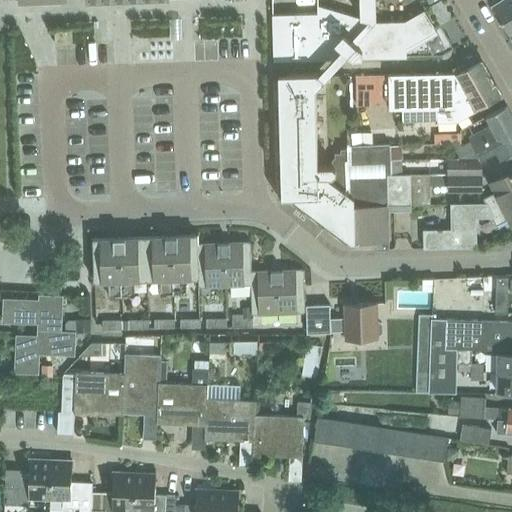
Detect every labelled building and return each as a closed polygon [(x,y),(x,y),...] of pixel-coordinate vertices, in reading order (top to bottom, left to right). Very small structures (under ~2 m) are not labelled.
[(341,59),(342,59),(348,53),(354,59),(407,57),(407,56),(442,55),(452,49),(440,28),(431,34),(430,32),(428,33),(406,31),(406,22),(407,21),(406,20),(405,21),(376,22),(375,0),(360,0),(361,19),(318,4),(318,13),(272,14),(274,61),(334,59),(338,55),(341,59)] [(511,0),(501,0),(492,6),(511,38),(511,0)] [(66,31),(55,32),(55,43),(66,42),(66,31)] [(279,78),(274,78),(275,92),(277,190),(276,191),(277,192),(325,228),(328,224),(350,241),(356,241),(355,205),(388,204),(388,174),(392,174),(391,160),(391,146),(352,147),(341,148),(341,152),(335,152),(335,157),(326,165),(318,165),(316,89),(325,79),(324,77),(331,69),(341,59),(338,55),(334,59),(324,69),(320,74),(318,72),(308,72),(288,73),(279,73),(279,78)] [(479,91),(494,82),(481,60),(477,55),(448,71),(447,72),(447,73),(388,74),(389,103),(390,108),(402,107),(453,107),(453,96),(475,83),(479,91)] [(388,74),(356,75),(357,104),(389,103),(388,74)] [(438,121),(458,121),(502,95),(494,82),(479,91),(475,83),(453,96),(453,107),(402,107),(402,120),(438,119),(438,121)] [(491,125),(469,137),(475,148),(511,127),(511,114),(507,105),(486,116),(491,125)] [(455,158),(448,158),(449,174),(481,174),(481,159),(497,151),(501,160),(508,156),(508,157),(511,156),(511,155),(511,127),(475,148),(455,158)] [(459,143),(459,132),(433,132),(434,143),(459,143)] [(402,145),(391,146),(391,160),(402,159),(402,145)] [(402,159),(391,160),(392,174),(403,174),(402,159)] [(508,202),(511,200),(511,171),(493,181),(497,189),(484,196),(487,202),(508,202)] [(392,174),(388,174),(388,204),(389,211),(411,210),(411,205),(411,174),(403,174),(392,174)] [(449,174),(411,174),(411,205),(430,204),(430,185),(449,185),(449,191),(482,190),(481,174),(449,174)] [(511,200),(508,202),(487,202),(451,203),(451,229),(424,229),(424,248),(477,247),(476,217),(492,217),(496,225),(508,219),(506,217),(510,216),(511,219),(511,200)] [(388,204),(355,205),(356,241),(373,242),(374,246),(378,249),(390,249),(389,211),(388,204)] [(186,277),(198,277),(200,277),(199,244),(199,235),(172,236),(174,294),(186,294),(186,277)] [(161,295),(174,294),(172,236),(146,237),(147,279),(160,278),(161,295)] [(109,297),(122,296),(120,237),(93,238),(94,281),(109,280),(109,297)] [(134,279),(147,279),(146,237),(120,237),(122,296),(134,296),(134,279)] [(225,285),(251,284),(252,284),(252,271),(251,242),(224,243),(225,285)] [(224,243),(199,244),(200,277),(198,277),(199,286),(225,285),(224,243)] [(279,312),(306,311),(307,305),(305,305),(304,269),(277,270),(279,312)] [(277,270),(252,271),(252,284),(251,284),(252,307),(252,313),(279,312),(277,270)] [(507,276),(496,276),(495,313),(506,312),(507,276)] [(39,323),(62,323),(63,296),(40,295),(40,300),(39,323)] [(39,323),(40,300),(4,298),(3,321),(39,323)] [(174,302),(165,303),(166,318),(175,317),(174,302)] [(307,305),(306,311),(307,332),(345,330),(345,339),(379,338),(379,336),(383,332),(382,323),(378,320),(377,302),(345,303),(345,317),(331,318),(330,304),(307,305)] [(252,307),(243,307),(243,314),(243,318),(252,318),(252,313),(252,307)] [(232,314),(233,327),(243,326),(243,318),(243,314),(232,314)] [(419,314),(418,348),(416,391),(430,392),(432,318),(433,314),(419,314)] [(90,318),(77,317),(76,331),(90,332),(90,318)] [(252,318),(243,318),(243,326),(253,326),(253,318),(252,318)] [(432,318),(430,392),(457,393),(457,348),(484,349),(511,349),(511,321),(486,320),(484,320),(447,319),(432,318)] [(76,331),(76,319),(69,319),(66,323),(65,331),(76,331)] [(155,328),(165,327),(165,319),(154,320),(155,328)] [(175,319),(165,319),(165,327),(175,327),(175,319)] [(180,319),(181,327),(191,327),(191,319),(180,319)] [(201,319),(191,319),(191,327),(201,327),(201,319)] [(207,319),(207,327),(227,327),(227,319),(207,319)] [(102,320),(103,328),(113,328),(113,320),(102,320)] [(123,320),(113,320),(113,328),(123,328),(123,320)] [(129,320),(129,328),(139,328),(139,320),(129,320)] [(149,320),(139,320),(139,328),(149,328),(149,320)] [(38,353),(39,353),(74,354),(75,332),(61,331),(62,323),(39,323),(38,336),(38,353)] [(38,353),(38,336),(17,335),(16,372),(38,372),(39,353),(38,353)] [(209,342),(209,352),(224,353),(224,342),(209,342)] [(257,354),(257,342),(233,342),(233,355),(257,354)] [(92,343),(80,355),(106,356),(106,343),(92,343)] [(303,370),(302,374),(317,376),(322,346),(307,344),(303,370)] [(124,413),(157,415),(159,381),(160,360),(160,353),(124,352),(123,372),(122,414),(124,414),(124,413)] [(498,371),(511,371),(511,352),(498,353),(498,371)] [(157,423),(205,425),(207,397),(208,383),(209,360),(195,359),(195,368),(193,368),(192,382),(167,381),(168,360),(160,360),(159,381),(157,415),(157,423)] [(42,361),(41,375),(56,376),(56,362),(42,361)] [(74,412),(122,414),(123,372),(76,370),(76,374),(63,374),(62,411),(74,412)] [(472,370),(471,375),(471,379),(483,379),(484,370),(472,370)] [(511,390),(511,371),(498,371),(497,390),(511,390)] [(328,400),(339,401),(339,392),(328,391),(328,400)] [(486,397),(461,395),(461,401),(461,403),(460,413),(460,416),(485,418),(486,397)] [(205,439),(253,441),(255,413),(256,399),(207,397),(205,425),(205,439)] [(255,413),(253,441),(253,455),(303,457),(304,417),(309,417),(309,400),(298,400),(297,415),(255,413)] [(460,413),(461,403),(461,401),(449,400),(448,413),(460,413)] [(498,419),(511,420),(511,408),(499,407),(498,419)] [(314,441),(328,443),(332,419),(318,417),(314,441)] [(328,443),(341,445),(345,421),(332,419),(328,443)] [(511,420),(498,419),(497,431),(511,432),(511,420)] [(345,421),(341,445),(354,447),(358,423),(345,421)] [(354,447),(367,449),(370,425),(358,423),(354,447)] [(460,440),(481,442),(489,444),(492,427),(463,423),(460,440)] [(370,425),(367,449),(379,451),(383,427),(370,425)] [(458,428),(448,426),(447,436),(456,437),(458,428)] [(379,451),(392,453),(396,429),(383,427),(379,451)] [(392,453),(405,455),(409,431),(396,429),(392,453)] [(405,455),(418,457),(422,433),(409,431),(405,455)] [(418,457),(431,459),(434,435),(422,433),(418,457)] [(448,437),(434,435),(431,459),(444,462),(448,437)] [(448,447),(446,458),(452,460),(458,456),(459,449),(448,447)] [(4,503),(24,504),(30,505),(30,499),(50,500),(52,459),(31,458),(30,479),(6,478),(4,503)] [(91,511),(92,492),(93,482),(72,481),(73,460),(52,459),(50,500),(63,501),(63,507),(80,508),(79,511),(91,511)] [(135,472),(114,471),(113,492),(102,492),(92,492),(91,511),(120,511),(133,511),(135,472)] [(156,473),(135,472),(133,511),(141,511),(175,511),(176,504),(177,495),(155,494),(156,473)] [(197,505),(176,504),(175,511),(217,511),(218,489),(197,488),(197,505)] [(239,490),(218,489),(217,511),(249,511),(238,511),(239,490)]
